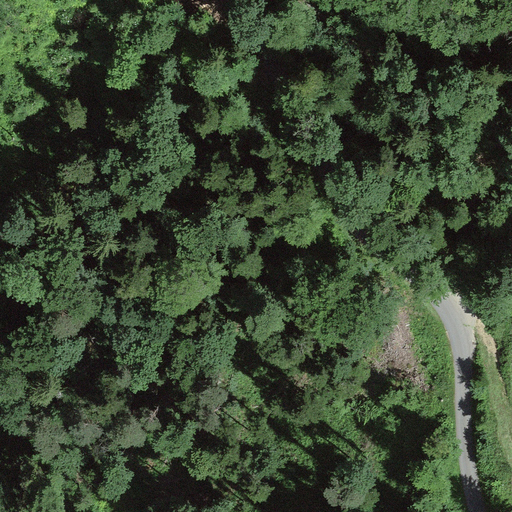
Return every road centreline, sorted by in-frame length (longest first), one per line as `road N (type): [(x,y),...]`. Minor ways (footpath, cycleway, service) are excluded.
road 1 (unclassified): [(474,511),(452,317),(423,280),(362,229),(232,0)]
road 2 (track): [(511,142),(444,121),(391,68),(300,0)]
